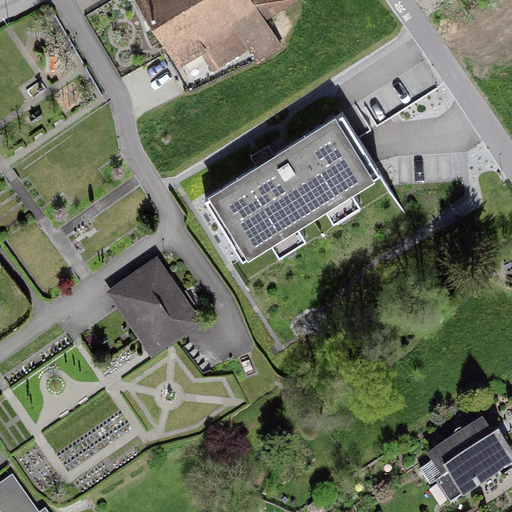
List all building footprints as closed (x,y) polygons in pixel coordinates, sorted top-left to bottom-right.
[(137,0),(176,63),(179,61),(178,60),(201,46),(205,53),(201,55),(210,69),(247,46),(240,34),(262,20),(249,0),(137,0)] [(392,186),(343,109),(198,200),(247,277),(392,186)] [(163,275),(120,306),(150,349),(194,319),(163,275)] [(453,445),(429,461),(442,479),(447,476),(461,497),(511,463),(495,441),(491,444),(480,427),(466,436),(464,435),(461,433),(457,433),(455,435),(453,437),(452,439),(452,442),(453,445)] [(33,511),(13,483),(0,492),(0,511),(33,511)]
